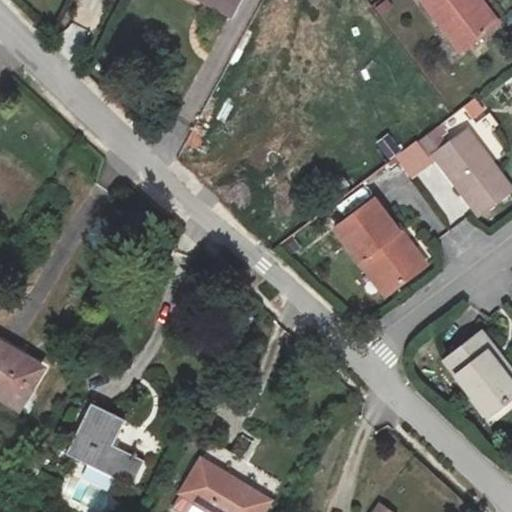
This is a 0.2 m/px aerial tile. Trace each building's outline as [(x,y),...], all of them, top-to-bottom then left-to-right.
[(231,14),(235,7),(222,0),(204,0),(231,14)] [(428,0),(424,3),(459,50),(493,25),(475,1),(474,0),(428,0)] [(497,22),(479,0),(475,0),(475,1),(493,25),(497,22)] [(419,140),(427,152),(442,141),(433,130),(419,140)] [(433,155),(479,215),(511,191),(466,130),(445,146),(433,155)] [(431,157),(433,155),(445,146),(442,141),(427,152),(431,157)] [(432,163),(418,175),(457,222),(471,210),(432,163)] [(372,262),(394,290),(426,267),(398,230),(397,231),(372,199),(334,228),(364,268),(372,262)] [(364,268),(386,297),(394,290),(372,262),(364,268)] [(445,361),(487,416),(511,396),(511,383),(488,353),(494,349),(481,333),(445,361)] [(42,369),(0,344),(0,397),(18,409),(42,369)] [(511,372),(494,349),(488,353),(511,383),(511,372)] [(66,455),(131,487),(144,461),(112,446),(124,420),(91,404),(66,455)] [(213,441),(201,459),(172,508),(179,511),(263,511),(270,501),(251,490),(263,471),(213,441)]
